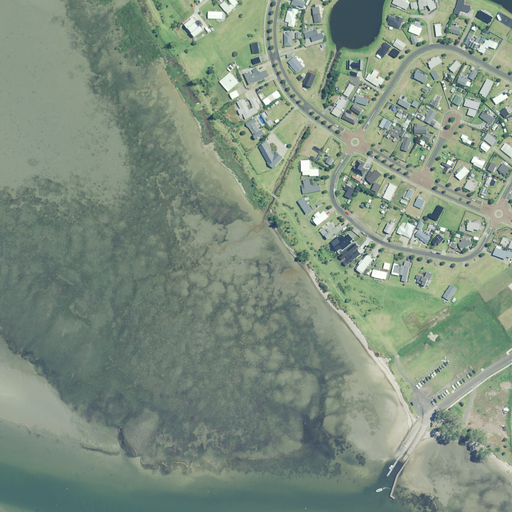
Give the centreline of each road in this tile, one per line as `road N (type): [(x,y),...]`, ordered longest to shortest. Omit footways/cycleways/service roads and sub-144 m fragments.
road 1 (residential): [(350,148),(334,175),(332,199),(376,240),(466,258),(495,220)]
road 2 (residential): [(511,80),(449,47),(421,49),(359,136)]
